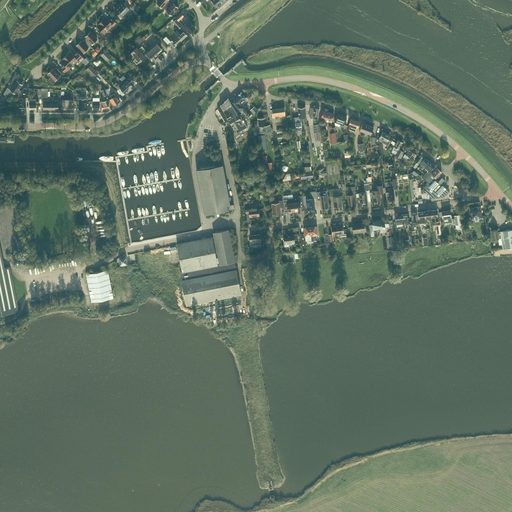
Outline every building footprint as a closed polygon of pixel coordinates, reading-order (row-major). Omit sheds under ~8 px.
[(167,1),(168,0),(160,0),(157,4),(162,7),(165,9),(170,3),(167,1)] [(211,0),(219,8),(225,3),(222,0),(211,0)] [(119,13),(123,17),(130,10),(123,3),(119,8),(118,6),(115,9),(119,13)] [(178,7),(173,4),(172,5),(170,3),(165,9),(167,11),(172,15),(178,7)] [(133,8),(139,14),(142,11),(136,5),(133,8)] [(101,21),(109,30),(114,25),(116,27),(118,25),(114,20),(111,22),(106,17),(105,19),(104,18),(101,21)] [(172,22),(179,29),(182,26),(174,18),(171,20),(171,21),(167,24),(168,25),(172,22)] [(105,34),(109,30),(101,21),(98,24),(99,25),(97,26),(102,31),(100,34),(104,38),(107,36),(105,34)] [(188,21),(183,26),(190,33),(195,28),(188,21)] [(172,40),(170,43),(174,47),(187,36),(183,32),(182,33),(178,29),(174,32),(178,36),(173,41),(172,40)] [(84,40),(90,46),(92,44),(97,39),(90,32),(86,37),(87,38),(84,40)] [(88,48),(90,46),(84,40),(82,42),(81,41),(77,45),(83,52),(88,48)] [(146,53),(150,59),(161,49),(156,43),(149,49),(143,43),(137,48),(137,47),(131,52),(136,58),(134,60),(137,63),(139,61),(145,57),(144,55),(146,53)] [(73,55),(71,52),(69,54),(69,53),(66,56),(74,65),(78,61),(79,62),(84,58),(77,51),(73,55)] [(69,69),(74,65),(66,56),(62,59),(63,60),(61,61),(66,66),(63,70),(68,76),(72,72),(69,69)] [(98,73),(91,65),(86,70),(94,78),(98,73)] [(55,80),(62,73),(56,67),(54,70),(53,69),(48,73),(51,77),(48,80),(53,84),(56,81),(55,80)] [(124,75),(120,79),(122,81),(128,88),(130,90),(131,89),(132,90),(134,88),(134,87),(132,85),(134,83),(132,81),(132,80),(127,74),(126,73),(124,75)] [(23,85),(17,80),(10,89),(15,93),(14,95),(17,97),(22,91),(19,89),(23,85)] [(130,90),(128,88),(122,81),(118,85),(116,83),(114,85),(118,90),(120,88),(125,94),(126,94),(126,95),(129,92),(128,92),(130,90)] [(51,88),(48,88),(38,89),(38,94),(41,95),(41,97),(48,97),(48,96),(50,96),(50,92),(51,88)] [(245,109),(243,107),(244,107),(241,105),(245,101),(244,100),(246,97),(242,91),(231,102),(239,111),(240,111),(241,112),(245,109)] [(80,102),(80,110),(86,110),(86,96),(80,96),(80,93),(76,93),(76,102),(80,102)] [(116,96),(114,93),(111,95),(112,98),(110,99),(114,105),(120,102),(116,96)] [(61,110),(73,110),(73,100),(64,100),(64,95),(61,95),(61,110)] [(237,114),(229,99),(228,98),(225,101),(220,105),(218,109),(225,121),(237,114)] [(36,103),(36,101),(36,99),(30,99),(30,110),(36,110),(36,105),(38,105),(38,103),(36,103)] [(54,101),(54,99),(51,99),(51,101),(43,101),(43,110),(59,110),(59,101),(54,101)] [(317,119),(318,116),(319,109),(311,108),(310,115),(311,115),(310,118),(317,119)] [(280,120),(279,117),(285,116),(284,109),(272,110),(270,111),(271,114),(272,114),(273,118),(275,118),(277,129),(287,128),(286,119),(280,120)] [(321,118),(324,118),(324,120),(331,122),(334,113),(323,110),(321,118)] [(239,114),(229,120),(234,130),(235,129),(237,133),(247,127),(239,114)] [(344,125),(346,117),(337,114),(335,122),(341,124),(340,126),(343,127),(344,125)] [(261,131),(261,133),(272,132),(271,128),(270,128),(269,125),(266,125),(265,118),(258,119),(259,126),(262,126),(263,130),(261,131)] [(359,122),(353,120),(351,119),(349,125),(348,129),(356,131),(357,128),(359,122)] [(365,133),(368,125),(363,123),(360,131),(365,133)] [(320,125),(313,125),(315,140),(322,139),(320,125)] [(371,135),(373,127),(368,125),(365,133),(368,134),(367,136),(369,137),(370,135),(371,135)] [(391,141),(388,139),(389,136),(383,132),(378,141),(388,146),(391,141)] [(267,151),(265,135),(258,136),(260,152),(267,151)] [(205,145),(212,146),(213,140),(207,138),(205,145)] [(399,149),(403,143),(398,140),(394,146),(392,149),(397,152),(395,156),(400,158),(403,152),(399,149)] [(414,155),(412,155),(415,150),(409,147),(407,151),(400,162),(402,163),(406,157),(407,158),(408,157),(412,159),(414,155)] [(430,162),(425,158),(420,164),(425,168),(430,162)] [(310,162),(300,163),(301,167),(301,172),(311,171),(311,166),(310,162)] [(425,168),(430,172),(435,166),(430,162),(425,168)] [(233,204),(230,204),(223,164),(197,169),(204,214),(228,209),(234,208),(233,204)] [(442,172),(437,168),(437,169),(432,174),(431,174),(425,180),(428,182),(426,184),(426,185),(424,187),(426,189),(424,191),(426,192),(431,197),(433,194),(437,198),(439,196),(440,198),(443,197),(449,191),(438,181),(437,182),(436,181),(437,179),(436,178),(442,172)] [(393,190),(397,189),(396,181),(385,182),(386,189),(388,199),(394,198),(393,190)] [(374,201),(380,200),(380,193),(383,193),(382,186),(376,187),(377,190),(372,191),(374,201)] [(356,198),(356,194),(355,189),(352,189),(353,194),(347,195),(348,205),(354,204),(354,198),(356,198)] [(316,192),(316,191),(310,192),(311,199),(306,200),(307,210),(315,209),(313,198),(317,198),(316,192)] [(317,200),(320,200),(321,208),(328,207),(327,195),(323,195),(322,192),(320,193),(320,192),(316,192),(317,198),(317,200)] [(360,203),(367,203),(366,192),(359,193),(359,194),(359,197),(360,203)] [(303,204),(302,196),(298,196),(299,202),(293,202),(295,212),(300,211),(300,204),(303,204)] [(342,206),(340,196),(333,197),(334,207),(342,206)] [(288,199),(287,198),(283,198),(284,206),(288,206),(289,212),(295,212),(293,202),(293,198),(288,199)] [(280,208),(284,207),(283,200),(279,201),(279,203),(272,204),(273,214),(281,213),(280,208)] [(260,213),(259,213),(258,209),(256,209),(256,205),(245,207),(246,214),(249,213),(250,217),(259,216),(259,214),(260,214),(260,213)] [(469,209),(471,219),(482,218),(480,207),(475,207),(475,208),(469,209)] [(432,220),(432,222),(435,221),(435,224),(439,224),(437,210),(431,211),(432,220)] [(450,211),(442,212),(443,223),(452,222),(450,211)] [(385,227),(393,226),(393,220),(384,221),(383,218),(371,220),(372,224),(369,225),(371,236),(374,236),(373,229),(380,228),(380,232),(385,231),(385,227)] [(358,223),(352,224),(353,227),(351,227),(351,228),(349,228),(349,227),(348,227),(350,237),(354,236),(354,233),(366,231),(365,223),(358,224),(358,223)] [(304,228),(304,233),(300,234),(301,242),(306,242),(305,237),(311,236),(312,241),(316,240),(316,236),(315,236),(315,235),(318,235),(317,226),(304,228)] [(346,229),(343,229),(342,226),(332,227),(333,234),(339,233),(340,237),(347,236),(346,229)] [(503,249),(511,247),(511,229),(498,232),(497,230),(491,231),(493,240),(501,238),(503,249)] [(228,230),(213,233),(214,237),(176,244),(181,274),(182,280),(185,294),(187,305),(241,294),(235,262),(235,261),(228,230)] [(283,235),(284,245),(284,246),(289,246),(289,244),(295,244),(294,234),(294,235),(288,236),(288,235),(283,235)] [(251,244),(261,243),(260,235),(250,236),(251,244)] [(4,268),(0,245),(0,315),(19,311),(10,267),(4,268)] [(92,302),(113,298),(108,270),(86,274),(92,302)]
